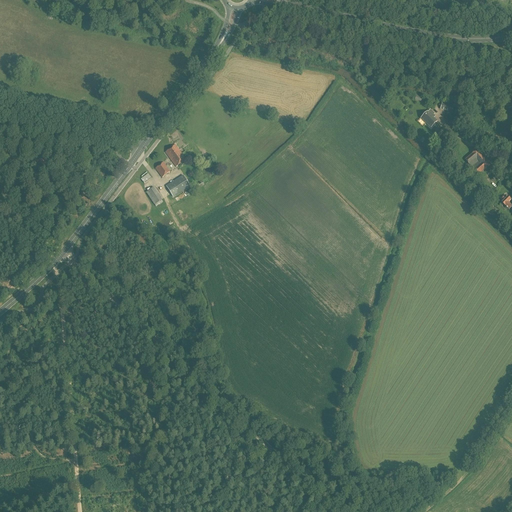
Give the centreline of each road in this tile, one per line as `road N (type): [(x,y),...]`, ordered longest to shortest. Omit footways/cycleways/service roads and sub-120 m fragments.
road 1 (unclassified): [(337,511),(62,252)]
road 2 (primary): [(266,0),(413,33),(511,36)]
road 3 (track): [(75,459),(51,265)]
road 4 (primary): [(140,149),(213,53),(234,8)]
road 5 (tertiary): [(140,149),(0,112)]
road 6 (primary): [(62,252),(140,149)]
road 7 (track): [(272,511),(224,449),(207,402)]
